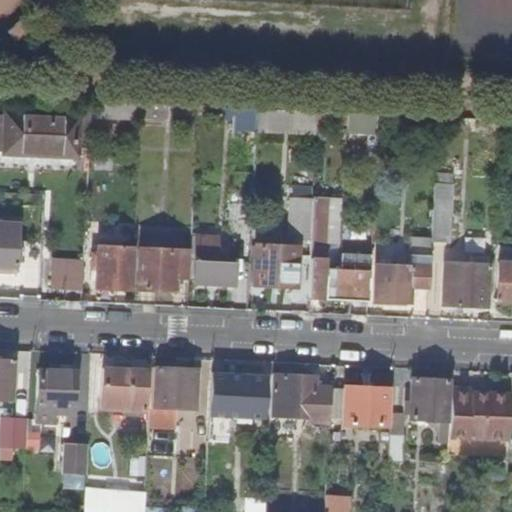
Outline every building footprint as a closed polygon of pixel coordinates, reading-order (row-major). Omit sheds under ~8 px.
[(39,25),(31,15),(11,31),(19,42),(39,25)] [(143,105),(144,103),(98,100),(97,115),(142,119),(143,105)] [(170,107),(143,105),(142,119),(169,121),(170,107)] [(236,119),(257,120),(258,108),(237,108),(236,119)] [(317,127),(318,111),(291,110),(291,126),(317,127)] [(75,118),(6,114),(4,152),(74,155),(75,118)] [(498,134),(499,120),(471,118),(471,132),(498,134)] [(431,235),(430,239),(448,240),(453,182),(435,181),(431,235)] [(307,297),(323,298),(325,268),(326,257),(316,257),(317,243),(325,243),(328,196),(313,195),(312,212),(311,237),(307,297)] [(295,236),(311,237),(312,212),(297,212),(295,236)] [(409,284),(427,286),(430,239),(431,235),(417,235),(414,265),(376,263),(372,300),(408,301),(409,284)] [(193,281),(234,283),(236,259),(214,258),(215,242),(196,241),(193,281)] [(253,283),(294,285),(297,246),(255,243),(253,283)] [(94,287),(132,290),(134,248),(97,246),(96,254),(91,253),(90,268),(95,269),(94,287)] [(174,278),(187,279),(188,251),(138,248),(136,290),(173,291),(174,278)] [(441,303),(488,305),(491,256),(470,255),(469,262),(444,261),(441,303)] [(79,292),(80,260),(47,259),(46,291),(79,292)] [(496,300),(511,300),(511,259),(498,259),(496,300)] [(325,268),(323,298),(352,299),(354,269),(325,268)] [(13,361),(0,360),(0,399),(6,400),(7,379),(13,379),(13,361)] [(76,371),(39,369),(36,423),(43,423),(43,409),(73,411),(76,371)] [(149,412),(149,407),(152,373),(103,370),(102,410),(149,412)] [(149,412),(148,423),(175,424),(176,409),(195,410),(197,372),(157,370),(155,407),(149,407),(149,412)] [(330,424),(332,390),(316,389),(316,376),(271,374),(269,416),(282,418),(283,410),(308,412),(307,423),(330,424)] [(224,411),(210,411),(208,429),(224,430),(224,419),(265,420),(267,378),(226,376),(224,411)] [(444,422),(448,422),(451,382),(413,380),(411,402),(406,401),(405,414),(411,414),(410,419),(444,422)] [(388,390),(346,388),(344,425),(385,428),(388,390)] [(10,449),(25,450),(27,420),(12,420),(10,449)] [(67,457),(86,458),(87,432),(68,432),(67,457)] [(405,434),(389,432),(387,462),(402,464),(405,434)] [(128,455),(127,475),(142,476),(143,456),(128,455)] [(141,511),(143,493),(83,489),(81,511),(141,511)]
